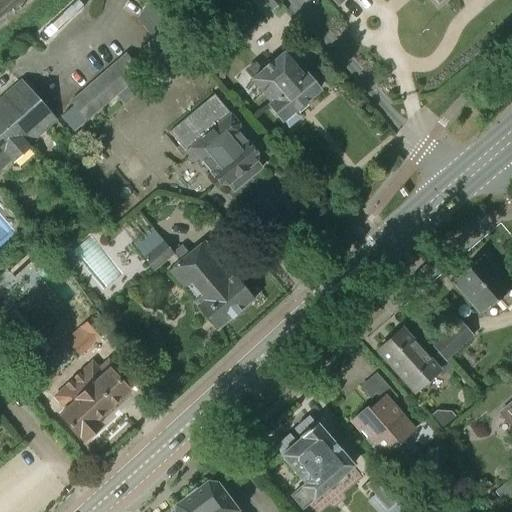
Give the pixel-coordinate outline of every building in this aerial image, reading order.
[(278,0),(262,0),(272,11),(281,3),(278,0)] [(195,51),(186,41),(171,23),(144,47),(167,74),(195,51)] [(85,122),(139,76),(142,73),(124,53),(68,102),(85,122)] [(282,53),(261,71),(250,80),(270,103),(267,105),(287,129),(299,118),(293,111),(318,91),(304,75),(302,77),(282,53)] [(20,81),(18,83),(0,98),(0,169),(10,160),(13,163),(29,148),(27,146),(55,121),(20,81)] [(168,132),(193,162),(198,157),(211,172),(210,173),(218,184),(227,185),(233,191),(260,168),(255,161),(255,153),(246,142),(245,143),(237,134),(238,125),(213,95),(168,132)] [(13,236),(21,245),(35,233),(27,225),(13,236)] [(173,255),(152,229),(131,245),(153,273),(173,255)] [(34,261),(45,251),(34,239),(23,248),(34,261)] [(172,253),(180,262),(167,272),(216,331),(253,300),(204,241),(189,254),(182,245),(172,253)] [(451,282),(479,316),(498,300),(505,309),(511,303),(511,289),(482,255),(451,282)] [(445,362),(446,361),(473,337),(457,318),(428,343),(436,352),(445,362)] [(413,392),(437,371),(442,377),(452,368),(446,361),(445,362),(436,352),(428,360),(401,329),(377,351),(413,392)] [(88,334),(73,348),(79,355),(94,341),(88,334)] [(32,364),(17,347),(5,358),(21,375),(32,364)] [(64,409),(57,415),(82,441),(100,425),(96,421),(128,392),(116,379),(122,374),(108,359),(98,368),(91,361),(52,397),(64,409)] [(0,378),(9,370),(0,360),(0,378)] [(21,381),(20,382),(20,383),(31,394),(44,382),(33,370),(21,381)] [(388,388),(380,395),(382,397),(368,410),(366,407),(350,421),(382,458),(413,431),(390,403),(396,397),(388,388)] [(511,402),(499,413),(511,427),(511,402)] [(312,501),(352,466),(315,424),(314,425),(307,418),(294,429),(301,437),(300,438),(300,439),(295,443),(288,435),(274,447),(281,455),(280,456),(304,484),(300,487),(290,496),(301,509),(312,500),(312,501)] [(185,497),(173,506),(177,511),(234,511),(236,511),(218,486),(225,481),(219,472),(208,471),(200,477),(204,483),(195,491),(194,490),(185,497)] [(364,485),(386,509),(400,497),(377,473),(364,485)]
